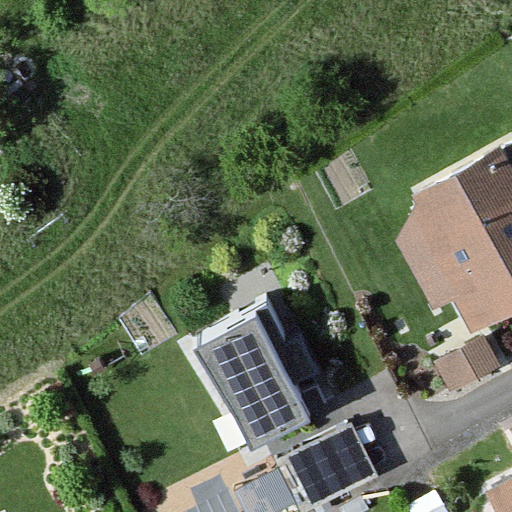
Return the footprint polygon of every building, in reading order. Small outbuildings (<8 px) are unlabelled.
[(511,161),(499,138),(414,182),(419,195),(399,235),(433,298),(455,287),(472,321),(511,298),(511,161)] [(196,335),(250,432),(307,404),(291,372),(318,360),(298,323),(283,329),(266,293),(196,335)] [(499,358),(483,329),(435,356),(451,384),(499,358)] [(378,468),(352,416),(277,454),(303,505),(378,468)] [(511,511),(511,471),(494,482),(509,511),(511,511)]
